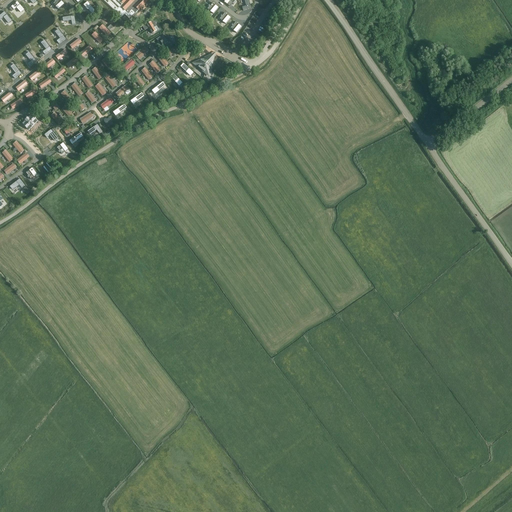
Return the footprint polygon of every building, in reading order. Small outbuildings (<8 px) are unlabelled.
[(34,7),(38,11),(44,4),(41,0),(34,7)] [(64,4),(60,0),(57,0),(53,4),(56,7),(55,7),(56,8),(57,8),(58,10),(64,4)] [(130,19),(148,0),(103,0),(117,12),(116,12),(122,18),(125,15),(130,19)] [(243,11),(251,8),(248,0),(244,0),(246,6),(242,7),(243,11)] [(17,1),(11,7),(14,10),(16,8),(21,13),(24,10),(17,1)] [(87,2),(83,5),(86,8),(85,8),(87,9),(88,10),(93,15),(96,12),(87,2)] [(213,14),(218,8),(213,3),(212,3),(207,9),(213,14)] [(4,12),(0,15),(0,20),(3,18),(9,24),(12,21),(4,12)] [(219,19),(226,24),(231,18),(225,13),(219,19)] [(72,25),(76,24),(74,16),(62,18),(63,22),(71,21),(72,25)] [(147,25),(143,28),(145,31),(148,28),(152,34),(155,31),(153,28),(156,26),(152,21),(146,25),(147,25)] [(242,27),(236,22),(230,28),(236,33),(242,27)] [(110,33),(103,26),(100,28),(107,36),(110,33)] [(57,41),(59,44),(66,39),(58,29),(55,32),(60,39),(57,41)] [(103,40),(95,33),(92,36),(100,43),(103,40)] [(160,37),(156,39),(161,47),(163,46),(165,49),(172,45),(168,37),(162,41),(160,37)] [(79,39),(70,46),(73,49),(81,42),(79,39)] [(43,52),(45,55),(52,50),(44,40),(41,43),(46,50),(43,52)] [(176,46),(166,52),(167,53),(166,53),(167,55),(168,55),(169,56),(178,50),(176,46)] [(91,50),(89,47),(81,53),(83,56),(91,50)] [(145,47),(136,56),(139,59),(143,56),(142,55),(143,55),(144,54),(146,52),(147,52),(148,51),(148,50),(147,48),(146,48),(145,47)] [(67,53),(64,50),(56,57),(59,60),(67,53)] [(28,64),(30,67),(37,62),(29,52),(25,55),(31,61),(28,64)] [(161,55),(158,58),(165,67),(166,66),(166,67),(168,65),(167,65),(168,64),(161,55)] [(194,63),(194,65),(207,76),(209,75),(214,57),(211,55),(194,63)] [(77,61),(75,58),(67,65),(69,68),(77,61)] [(103,60),(102,61),(109,70),(113,68),(106,58),(105,59),(105,58),(103,60)] [(52,60),(44,66),(46,69),(55,63),(52,60)] [(131,60),(122,68),(125,72),(130,67),(135,64),(131,60)] [(153,62),(150,64),(157,74),(158,73),(160,72),(159,71),(160,71),(153,62)] [(183,63),(180,66),(186,72),(188,74),(188,73),(191,75),(193,72),(183,63)] [(12,76),(15,79),(21,74),(14,64),(10,67),(15,73),(12,76)] [(62,68),(54,75),(56,78),(65,72),(62,68)] [(93,70),(92,71),(99,80),(102,77),(95,68),(94,69),(94,68),(92,69),(93,70)] [(146,68),(142,71),(150,80),(150,79),(151,80),(152,78),(153,77),(146,68)] [(40,74),(38,71),(30,77),(32,80),(40,74)] [(173,73),(170,76),(175,82),(177,84),(177,83),(179,86),(182,83),(173,73)] [(138,75),(135,78),(142,87),(143,87),(145,86),(144,85),(145,84),(138,75)] [(108,76),(105,78),(113,88),(116,85),(108,76)] [(83,79),(82,79),(89,88),(93,86),(86,77),(85,77),(84,77),(83,78),(83,79)] [(51,82),(48,79),(40,85),(42,88),(51,82)] [(27,84),(24,81),(16,88),(19,91),(27,84)] [(163,82),(152,90),(154,94),(157,92),(160,91),(159,90),(165,85),(163,82)] [(72,86),(78,96),(82,93),(75,84),(74,84),(72,85),(72,86)] [(106,93),(99,84),(95,87),(102,96),(103,95),(104,96),(105,94),(106,93)] [(125,86),(116,94),(119,97),(123,94),(122,94),(122,93),(123,93),(126,90),(127,90),(128,89),(128,88),(127,87),(126,87),(125,86)] [(37,93),(34,89),(26,95),(28,98),(37,93)] [(62,93),(61,94),(62,94),(68,103),(69,104),(70,103),(72,101),(65,92),(65,91),(64,92),(64,91),(62,93)] [(89,92),(86,95),(92,103),(95,100),(89,92)] [(10,93),(2,99),(4,102),(12,96),(10,93)] [(142,93),(131,101),(133,104),(136,102),(136,103),(138,101),(145,96),(142,93)] [(111,98),(101,106),(102,107),(101,107),(103,109),(104,109),(105,108),(105,107),(108,105),(109,104),(110,105),(114,102),(111,98)] [(84,108),(78,99),(74,102),(81,111),(82,110),(82,111),(84,110),(84,109),(84,108)] [(20,100),(11,105),(13,109),(22,103),(20,100)] [(124,104),(113,112),(115,115),(118,114),(119,114),(121,113),(121,112),(127,108),(124,104)] [(73,115),(65,106),(62,109),(70,118),(71,117),(71,118),(73,116),(72,116),(73,115)] [(125,112),(129,122),(133,120),(128,110),(125,112)] [(62,122),(54,113),(51,116),(59,124),(60,124),(62,123),(61,122),(62,122)] [(91,113),(80,120),(83,123),(87,121),(86,120),(87,119),(88,120),(91,117),(91,118),(93,116),(93,115),(92,114),(91,114),(91,113)] [(37,121),(30,115),(22,125),(29,131),(37,121)] [(74,123),(64,131),(65,132),(66,134),(67,134),(69,133),(69,132),(72,130),(72,129),(73,129),(73,130),(77,127),(74,123)] [(97,124),(88,131),(90,134),(92,132),(93,133),(97,130),(99,134),(102,131),(97,124)] [(59,139),(51,130),(44,135),(47,138),(50,135),(55,142),(59,139)] [(81,133),(70,140),(72,144),(74,142),(75,143),(77,141),(83,136),(81,133)] [(20,153),(24,151),(16,142),(15,142),(14,143),(14,144),(13,144),(20,153)] [(62,154),(68,149),(63,143),(57,148),(62,154)] [(10,162),(13,159),(6,150),(5,151),(3,152),(2,153),(10,162)] [(26,153),(17,161),(18,161),(17,162),(19,163),(20,164),(29,157),(26,153)] [(4,171),(7,174),(16,167),(15,166),(16,166),(15,164),(14,165),(13,164),(4,171)] [(29,170),(26,173),(31,179),(34,177),(35,176),(37,174),(32,168),(29,170)] [(20,179),(10,187),(11,189),(16,185),(17,186),(19,185),(22,188),(25,186),(20,179)]
